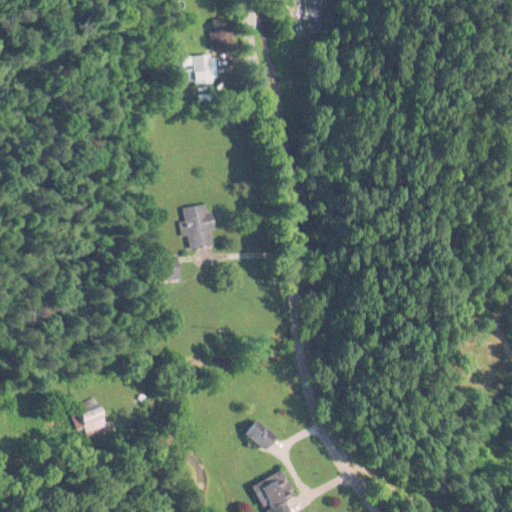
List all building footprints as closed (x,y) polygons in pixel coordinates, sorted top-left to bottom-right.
[(223,49),(223,30),(208,30),(208,49),(223,49)] [(191,84),(213,82),(211,54),(188,56),(191,84)] [(186,249),(211,246),(208,211),(204,212),(203,205),(178,207),(180,237),(185,236),(186,249)] [(154,256),(154,280),(175,280),(175,256),(154,256)] [(81,433),(102,427),(94,398),(73,404),(81,433)] [(242,437),(264,449),(272,434),(249,422),(242,437)] [(291,495),(278,470),(249,485),(262,511),(288,511),(282,500),(291,495)]
